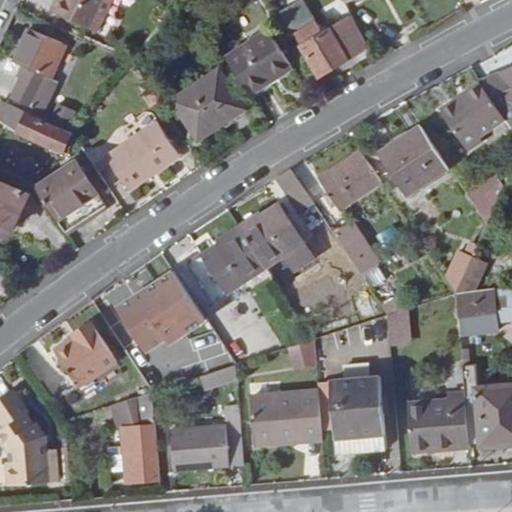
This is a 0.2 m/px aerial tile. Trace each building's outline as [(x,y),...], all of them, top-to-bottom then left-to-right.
[(62,0),(56,17),(97,34),(104,17),(97,15),(103,0),(62,0)] [(370,47),(354,18),(326,34),(320,24),(298,37),(322,76),(370,47)] [(54,79),(69,45),(31,28),(15,62),(27,67),(54,79)] [(253,96),(295,67),(271,30),(228,59),(253,96)] [(46,112),(60,82),(54,79),(27,67),(14,98),(46,112)] [(248,109),(222,70),(175,102),(201,141),(248,109)] [(506,102),(511,116),(511,71),(483,83),(499,105),(506,102)] [(483,83),(444,110),(470,148),(483,139),(480,135),(506,116),(499,105),(483,83)] [(3,102),(0,108),(0,119),(19,131),(19,133),(65,155),(76,133),(3,102)] [(55,102),(49,116),(66,123),(72,109),(55,102)] [(184,156),(160,122),(109,157),(131,192),(184,156)] [(408,198),(452,168),(424,127),(379,157),(408,198)] [(322,180),(342,211),(384,183),(364,152),(322,180)] [(38,188),(60,221),(100,195),(78,162),(38,188)] [(316,204),(293,170),(278,180),(301,214),(316,204)] [(471,196),(490,225),(506,189),(499,177),(471,196)] [(0,232),(11,237),(31,196),(0,181),(0,232)] [(275,276),(293,264),(297,271),(317,258),(281,204),(265,215),(267,219),(246,233),(269,268),(275,276)] [(375,233),(382,252),(399,246),(393,226),(375,233)] [(339,238),(363,275),(376,266),(352,230),(339,238)] [(221,244),(205,255),(230,293),(269,268),(246,233),(224,248),(221,244)] [(478,251),(460,290),(477,287),(491,257),(478,251)] [(152,358),(208,322),(177,273),(121,309),(152,358)] [(461,326),(462,337),(503,333),(502,324),(511,322),(511,288),(458,294),(461,326)] [(403,304),(395,290),(383,298),(392,312),(403,304)] [(409,311),(390,317),(393,346),(412,345),(409,311)] [(77,340),(59,351),(83,387),(119,363),(95,325),(76,337),(77,340)] [(319,366),(317,341),(280,353),(282,370),(319,366)] [(486,447),(511,444),(511,385),(481,388),(479,366),(465,367),(468,394),(473,444),(485,443),(486,447)] [(240,389),(238,367),(205,377),(206,392),(240,389)] [(383,378),(321,384),(321,392),(325,437),(326,441),(337,439),(339,455),(390,450),(383,378)] [(296,444),(296,439),(325,437),(321,392),(253,398),(257,447),(296,444)] [(130,483),(162,481),(155,394),(118,406),(125,428),(130,483)] [(450,396),(450,402),(411,406),(415,453),(473,448),(468,394),(450,396)] [(36,420),(21,397),(0,411),(0,418),(11,435),(3,440),(14,455),(15,470),(11,471),(14,495),(62,491),(60,459),(55,459),(54,453),(47,453),(46,440),(35,422),(36,420)] [(174,430),(177,473),(246,467),(241,406),(227,407),(228,425),(174,430)] [(129,472),(127,447),(111,448),(113,474),(129,472)]
